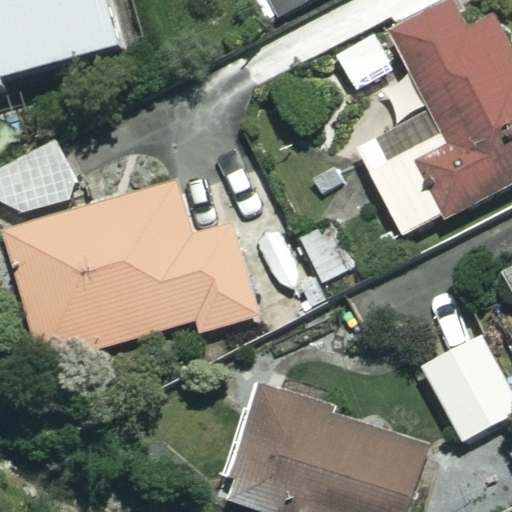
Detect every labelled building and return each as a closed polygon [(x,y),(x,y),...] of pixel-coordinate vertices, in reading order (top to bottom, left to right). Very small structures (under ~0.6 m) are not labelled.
[(0,0),(0,89),(128,53),(112,0),(0,0)] [(322,0),(260,0),(273,25),(322,0)] [(511,12),(471,33),(459,9),(396,39),(437,122),(367,157),(408,241),(511,189),(511,12)] [(197,242),(181,188),(10,237),(48,366),(201,322),(204,335),(261,318),(236,231),(197,242)] [(511,421),(511,407),(480,346),(428,373),(465,446),(511,421)] [(416,511),(436,453),(267,397),(232,504),(254,511),(416,511)]
